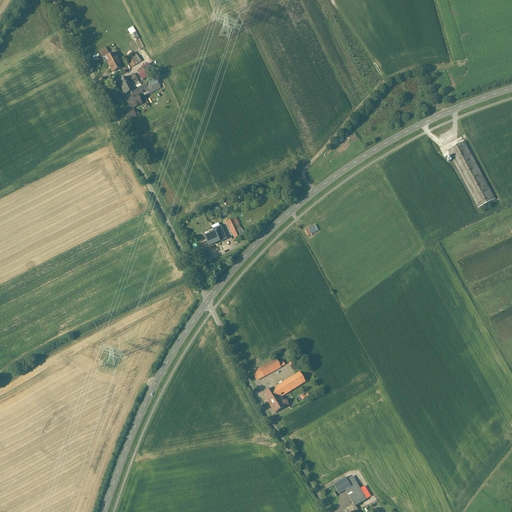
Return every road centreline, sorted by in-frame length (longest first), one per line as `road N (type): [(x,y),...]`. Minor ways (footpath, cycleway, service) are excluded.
road 1 (secondary): [(207,301),(269,230),(352,163),(447,111),(511,88)]
road 2 (unclassified): [(52,0),(207,301)]
road 3 (unclassified): [(207,301),(326,511)]
road 4 (secondary): [(103,511),(152,388),(207,301)]
road 5 (track): [(314,191),(303,171),(376,87),(396,73),(429,68)]
